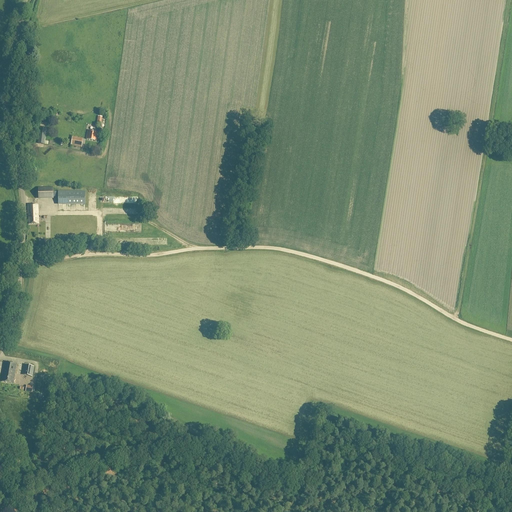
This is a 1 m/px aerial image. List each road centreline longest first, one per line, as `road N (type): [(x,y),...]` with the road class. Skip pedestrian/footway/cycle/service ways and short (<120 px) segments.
road 1 (track): [(456,320),(393,285),(263,250),(66,257),(20,269)]
road 2 (track): [(456,320),(508,0)]
road 3 (unclassified): [(0,347),(16,301),(22,217),(5,95)]
road 4 (track): [(299,511),(338,504),(383,480),(480,511)]
road 5 (track): [(24,495),(115,466),(192,457)]
road 6 (track): [(152,0),(18,27)]
